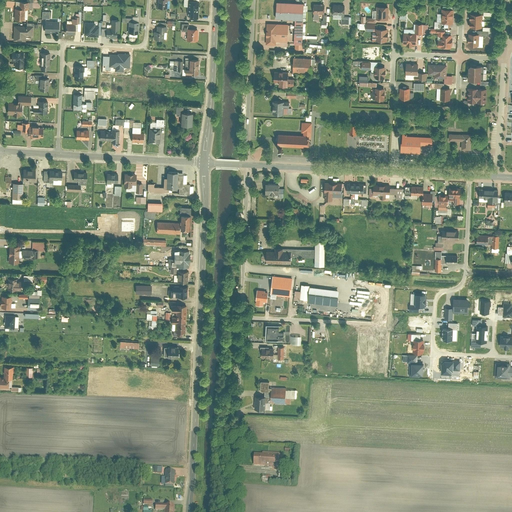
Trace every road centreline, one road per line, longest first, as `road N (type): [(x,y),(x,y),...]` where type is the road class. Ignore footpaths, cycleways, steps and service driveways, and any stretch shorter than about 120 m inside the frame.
road 1 (tertiary): [(188,511),(204,162)]
road 2 (unclassified): [(149,0),(144,44),(63,42),(59,153)]
road 3 (tertiary): [(246,164),(471,175)]
road 4 (unclassified): [(232,511),(241,317)]
road 5 (residential): [(252,0),(246,164)]
road 6 (tertiary): [(204,162),(215,0)]
road 7 (unclassified): [(241,317),(246,164)]
road 8 (unclassified): [(59,153),(204,162)]
road 9 (residential): [(369,321),(241,317)]
